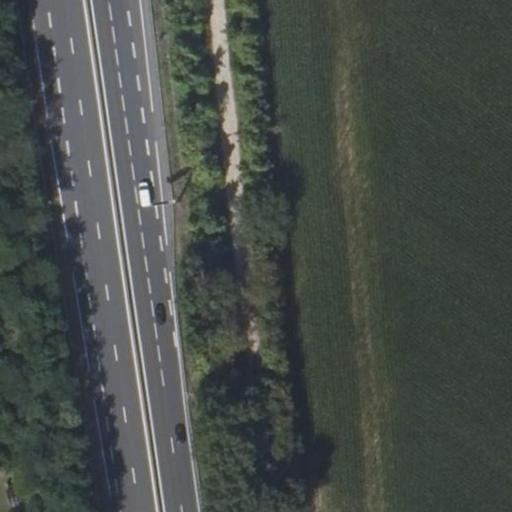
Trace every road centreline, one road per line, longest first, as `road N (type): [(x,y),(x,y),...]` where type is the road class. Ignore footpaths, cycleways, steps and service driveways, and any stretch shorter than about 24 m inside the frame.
road 1 (track): [(215,0),(270,511)]
road 2 (trunk): [(94,223),(139,511)]
road 3 (trunk): [(183,511),(143,231)]
road 4 (trunk): [(143,231),(110,0)]
road 5 (trunk): [(143,231),(124,0)]
road 6 (trunk): [(52,0),(94,223)]
road 7 (trunk): [(63,0),(94,223)]
